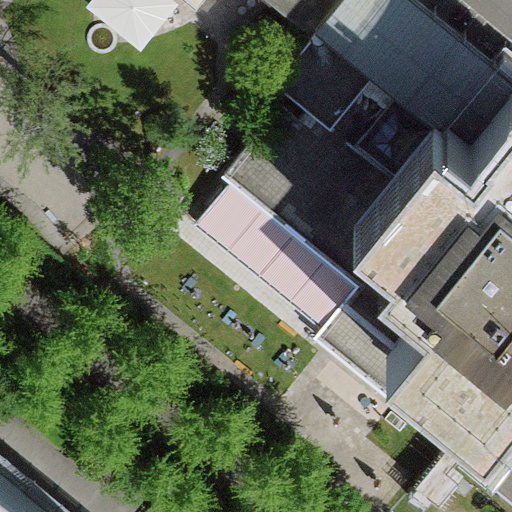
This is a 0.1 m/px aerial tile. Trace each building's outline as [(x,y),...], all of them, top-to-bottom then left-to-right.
[(290,0),(320,24),(339,0),(290,0)] [(339,0),(320,24),(435,117),(476,150),(511,105),(511,71),(422,0),(339,0)] [(435,117),(320,24),(275,79),(315,111),(301,127),(284,115),(238,169),(288,210),(299,197),(326,218),(314,231),(396,300),(376,324),(394,339),(372,365),(474,447),(487,431),(391,351),(427,307),(380,266),(392,251),(353,219),(435,117)] [(511,105),(476,150),(435,117),(353,219),(392,251),(380,266),(427,307),(391,351),(487,431),(511,400),(511,105)] [(511,400),(487,431),(474,447),(511,478),(511,400)] [(0,511),(38,511),(0,480),(0,511)]
